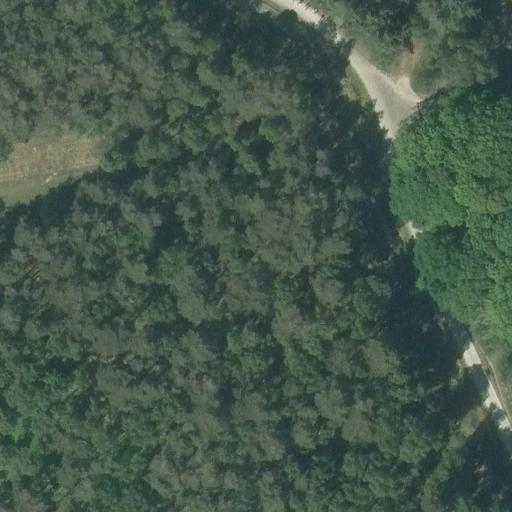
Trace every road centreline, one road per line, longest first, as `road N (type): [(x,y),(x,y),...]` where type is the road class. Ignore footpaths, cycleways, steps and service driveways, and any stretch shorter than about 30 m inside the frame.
road 1 (track): [(511,440),(429,254),(392,114)]
road 2 (track): [(392,114),(340,37),(284,0)]
road 3 (track): [(511,93),(392,114)]
